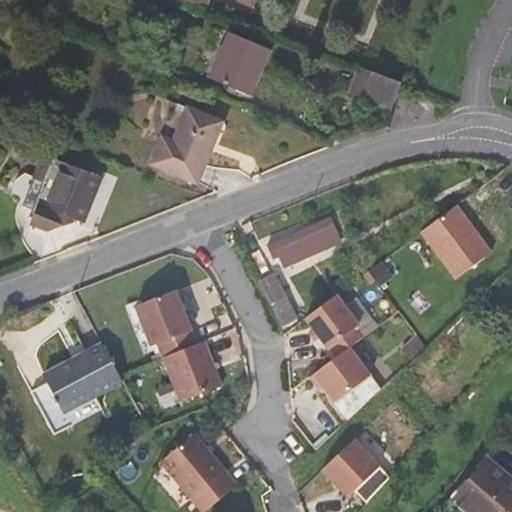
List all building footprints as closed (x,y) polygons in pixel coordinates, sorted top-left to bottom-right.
[(191,0),(213,8),(215,0),(191,0)] [(231,33),(212,77),(249,92),(268,49),(231,33)] [(349,88),(363,93),(372,69),(358,63),(349,88)] [(390,104),(400,80),(372,69),(363,93),(390,104)] [(164,135),(152,162),(198,181),(223,122),(189,108),(176,140),(164,135)] [(64,162),(46,209),(39,206),(30,225),(48,233),(69,225),(71,220),(83,225),(103,178),(64,162)] [(461,205),(425,231),(460,278),(495,252),(461,205)] [(327,221),(309,229),(266,248),(272,261),(279,258),(284,268),(338,245),(327,221)] [(258,285),(284,328),(297,321),(272,277),(258,285)] [(176,291),(136,307),(152,347),(192,331),(176,291)] [(337,295),(307,317),(329,347),(331,346),(358,326),(359,325),(337,295)] [(358,326),(331,346),(338,356),(350,347),(365,336),(358,326)] [(192,331),(152,347),(158,360),(164,358),(197,344),(192,331)] [(60,409),(118,376),(103,348),(98,340),(41,373),(60,409)] [(197,344),(164,358),(181,402),(222,386),(204,342),(197,344)] [(338,356),(314,374),(350,421),(382,391),(350,347),(338,356)] [(196,433),(161,461),(202,511),(204,511),(237,485),(196,433)] [(363,433),(331,463),(356,491),(363,485),(375,497),(399,472),(363,433)] [(511,472),(492,456),(460,496),(479,511),(509,511),(511,509),(511,472)]
